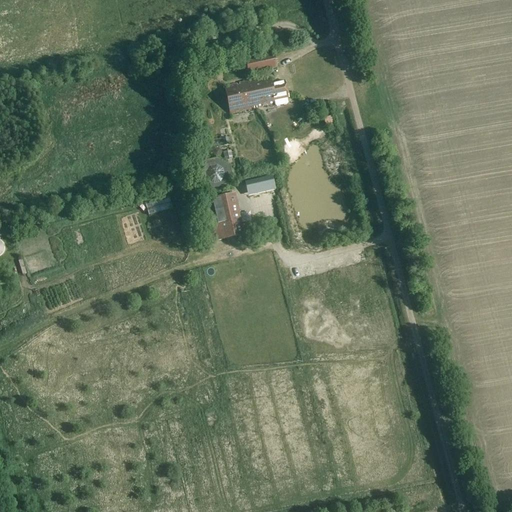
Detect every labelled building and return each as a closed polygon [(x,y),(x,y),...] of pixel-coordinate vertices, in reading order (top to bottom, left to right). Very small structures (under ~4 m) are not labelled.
[(250,75),(277,69),(274,55),(247,62),(250,75)] [(269,78),(251,82),(257,108),(275,105),(275,107),(276,108),(287,105),(288,104),(287,99),(288,99),(285,82),(271,85),(269,78)] [(232,114),(257,108),(251,82),(226,87),(232,114)] [(331,117),(323,119),(326,128),(333,126),(331,117)] [(212,154),(214,151),(212,151),(211,147),(205,149),(207,152),(207,156),(210,156),(210,155),(212,154)] [(214,150),(214,151),(212,154),(215,158),(220,157),(222,152),(219,149),(214,150)] [(224,161),(225,161),(233,160),(231,151),(223,153),(224,157),(223,157),(224,161)] [(218,161),(215,160),(214,160),(212,161),(209,161),(208,162),(207,163),(205,164),(204,165),(203,166),(202,167),(201,169),(200,170),(200,172),(199,174),(199,175),(199,176),(199,178),(200,181),(201,183),(202,185),(204,188),(206,189),(208,190),(209,191),(212,191),(214,192),(216,192),(218,191),(221,190),(222,190),(224,189),(226,187),(227,185),(228,185),(229,183),(230,181),(230,179),(230,177),(230,175),(230,173),(229,170),(228,168),(227,166),(225,164),(224,163),(222,162),(220,161),(218,161)] [(272,178),(245,184),(247,195),(275,190),(272,178)] [(217,241),(243,236),(234,196),(208,201),(217,241)]
